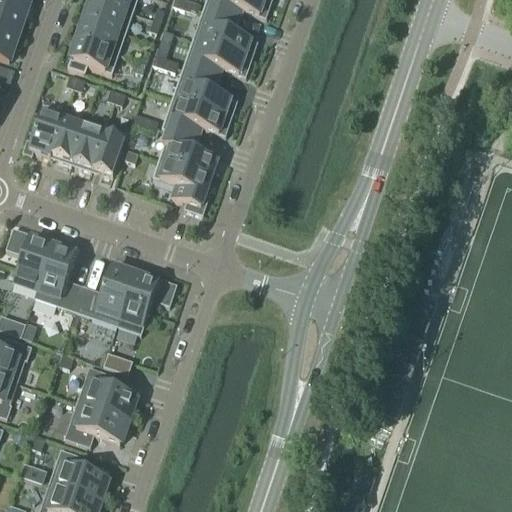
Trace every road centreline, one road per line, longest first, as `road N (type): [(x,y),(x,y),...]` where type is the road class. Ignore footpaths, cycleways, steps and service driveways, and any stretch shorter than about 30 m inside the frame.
road 1 (residential): [(219,271),(307,0)]
road 2 (residential): [(136,511),(219,271)]
road 3 (residential): [(0,198),(219,271)]
road 4 (tertiary): [(375,167),(433,0)]
road 5 (residential): [(0,154),(56,0)]
road 6 (tertiary): [(375,167),(305,300)]
road 7 (tertiary): [(336,310),(375,167)]
road 8 (tertiary): [(305,300),(282,445)]
road 9 (tertiary): [(282,445),(336,310)]
